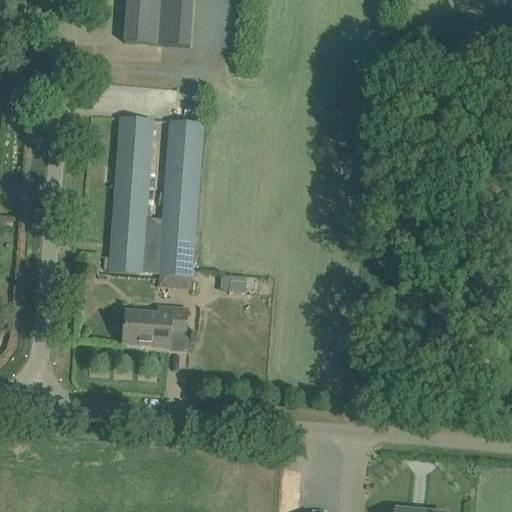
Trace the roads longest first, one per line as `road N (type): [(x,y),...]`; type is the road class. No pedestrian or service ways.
road 1 (unclassified): [(38,404),(511,445)]
road 2 (unclassified): [(38,404),(67,0)]
